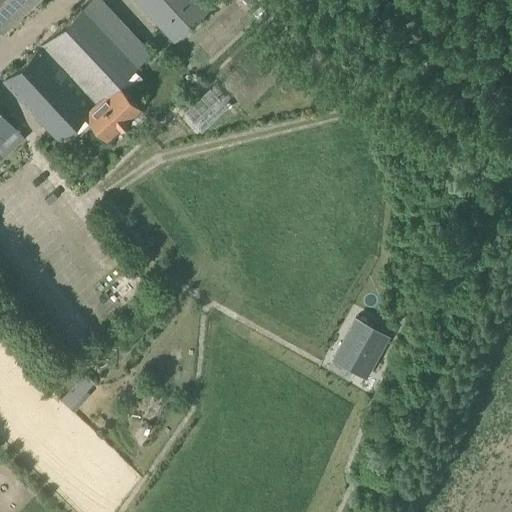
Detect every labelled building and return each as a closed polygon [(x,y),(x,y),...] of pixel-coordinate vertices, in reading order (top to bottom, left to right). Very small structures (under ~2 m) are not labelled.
[(0,0),(0,31),(1,33),(37,0),(0,0)] [(107,138),(140,108),(118,83),(135,67),(151,52),(104,0),(90,0),(81,9),(3,81),(57,139),(85,113),(107,138)] [(135,0),(174,42),(208,10),(199,0),(135,0)] [(259,6),(252,13),(259,20),(266,13),(259,6)] [(0,112),(0,160),(24,139),(0,112)] [(356,316),(332,358),(364,376),(388,334),(356,316)]
